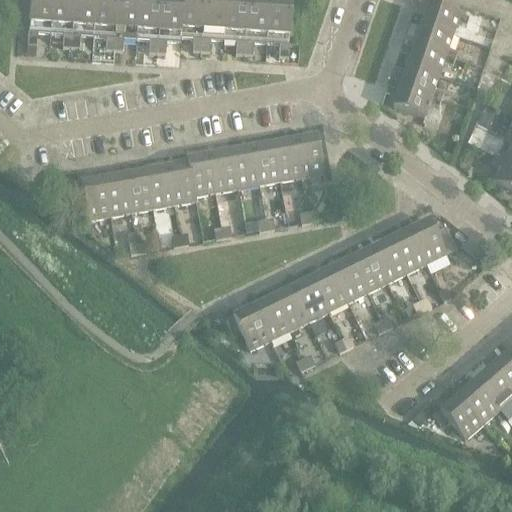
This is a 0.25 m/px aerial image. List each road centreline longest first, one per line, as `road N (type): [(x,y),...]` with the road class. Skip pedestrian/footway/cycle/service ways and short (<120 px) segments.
road 1 (residential): [(511,241),(346,115),(327,86),(358,0)]
road 2 (residential): [(387,407),(511,298)]
